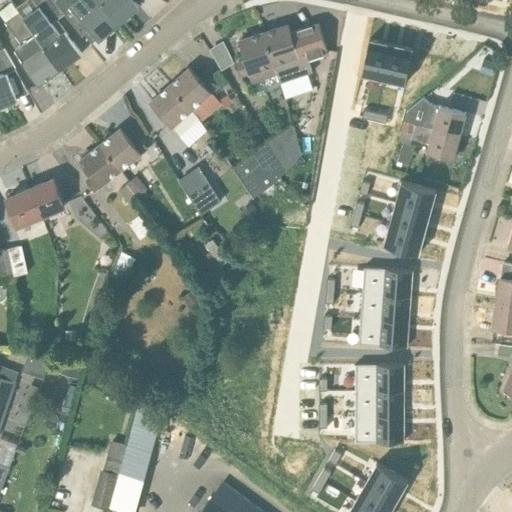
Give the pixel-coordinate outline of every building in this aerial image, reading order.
[(57,19),(65,14),(53,0),(25,0),(16,7),(19,11),(60,69),(82,54),(57,19)] [(99,1),(98,0),(75,0),(74,2),(72,0),(53,0),(65,14),(82,36),(90,29),(98,40),(119,23),(99,1)] [(139,6),(133,0),(98,0),(99,1),(119,23),(139,6)] [(39,84),(60,69),(19,11),(5,21),(14,34),(21,44),(15,48),(23,59),(22,60),(39,84)] [(308,60),(328,54),(319,24),(291,32),(289,25),(264,32),(279,82),(312,72),(308,60)] [(264,32),(239,40),(244,60),(237,62),(241,74),(248,71),(251,80),(276,72),(264,32)] [(369,38),(361,74),(383,79),(391,44),(369,38)] [(223,67),(237,61),(228,39),(214,45),(223,67)] [(391,44),(383,79),(403,84),(412,48),(391,44)] [(0,106),(17,99),(7,73),(15,69),(3,48),(0,48),(0,106)] [(190,67),(170,84),(191,109),(217,87),(209,78),(204,83),(190,67)] [(170,84),(150,102),(164,117),(158,123),(165,131),(171,126),(179,135),(200,118),(191,109),(170,84)] [(466,113),(453,109),(440,106),(429,103),(422,126),(433,129),(459,136),(466,113)] [(364,110),(362,118),(385,123),(387,115),(364,110)] [(404,121),(417,124),(419,114),(407,111),(404,121)] [(426,152),(453,159),(459,136),(433,129),(422,126),(417,124),(404,121),(399,141),(403,142),(397,161),(409,165),(415,145),(411,144),(412,139),(429,143),(426,152)] [(266,142),(285,172),(302,154),(293,125),(266,142)] [(101,144),(121,169),(148,148),(141,139),(134,144),(121,128),(101,144)] [(94,190),(121,169),(101,144),(80,160),(93,176),(86,181),(94,190)] [(278,179),(255,151),(233,168),(255,196),(278,179)] [(221,200),(199,167),(179,181),(201,214),(221,200)] [(127,184),(137,197),(147,189),(137,176),(127,184)] [(54,178),(30,188),(41,215),(65,205),(54,178)] [(400,180),(394,202),(430,212),(436,190),(400,180)] [(361,181),(358,193),(365,196),(369,183),(361,181)] [(129,204),(137,197),(127,184),(119,190),(129,204)] [(18,224),(41,215),(30,188),(6,198),(18,224)] [(356,202),(349,226),(357,228),(363,204),(356,202)] [(394,202),(389,223),(424,233),(430,212),(394,202)] [(389,223),(383,245),(418,255),(424,233),(389,223)] [(204,277),(209,285),(226,274),(221,266),(229,260),(213,239),(205,245),(210,252),(207,255),(216,269),(204,277)] [(7,249),(15,275),(28,272),(22,245),(7,249)] [(0,277),(15,275),(7,249),(0,249),(0,277)] [(127,279),(136,258),(120,252),(112,272),(127,279)] [(364,267),(362,294),(410,297),(412,270),(364,267)] [(496,302),(511,304),(511,278),(500,276),(496,302)] [(327,279),(326,291),(334,292),(335,279),(327,279)] [(194,289),(183,297),(192,311),(203,303),(194,289)] [(362,294),(361,319),(409,321),(410,297),(362,294)] [(511,304),(496,302),(492,328),(511,330),(511,304)] [(326,304),(324,328),(332,328),(334,304),(326,304)] [(361,319),(360,346),(408,348),(409,321),(361,319)] [(28,350),(28,339),(18,339),(18,351),(28,350)] [(27,355),(22,369),(44,378),(50,357),(27,355)] [(58,373),(78,379),(82,365),(62,359),(58,373)] [(355,364),(355,390),(404,391),(404,364),(355,364)] [(0,428),(16,383),(13,382),(16,371),(0,365),(0,428)] [(319,379),(319,390),(327,391),(327,379),(319,379)] [(355,390),(355,416),(403,416),(404,391),(355,390)] [(319,405),(319,428),(327,428),(327,405),(319,405)] [(137,406),(127,444),(109,508),(125,511),(138,511),(165,414),(137,406)] [(355,416),(355,442),(403,442),(403,416),(355,416)] [(91,505),(107,509),(109,510),(109,508),(127,444),(112,440),(104,470),(101,469),(91,505)] [(335,451),(329,462),(336,466),(342,455),(335,451)] [(376,461),(364,482),(397,500),(408,479),(376,461)] [(0,493),(10,467),(0,463),(0,493)] [(325,470),(313,491),(320,495),(332,473),(325,470)] [(364,482),(354,501),(373,511),(389,511),(397,500),(364,482)] [(263,511),(224,483),(203,511),(263,511)] [(373,511),(354,501),(347,511),(373,511)]
